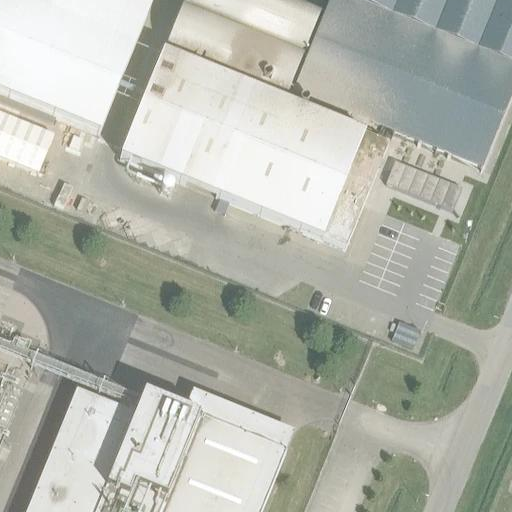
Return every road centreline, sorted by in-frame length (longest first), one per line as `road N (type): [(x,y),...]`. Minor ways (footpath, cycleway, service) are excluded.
road 1 (unknown): [(508,347),(0,148)]
road 2 (unknown): [(8,511),(102,313)]
road 3 (unclassified): [(511,338),(441,511)]
road 4 (unknown): [(340,0),(389,24),(511,60)]
